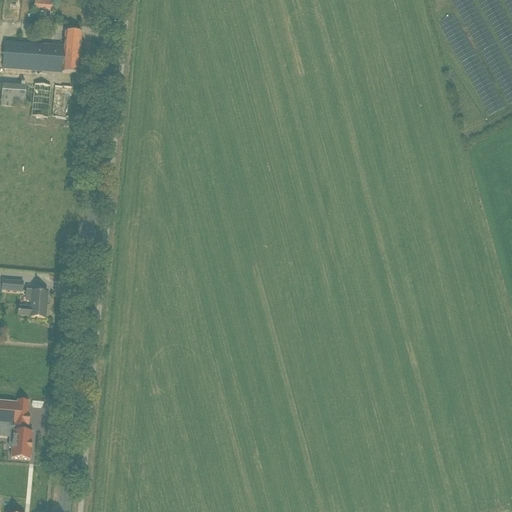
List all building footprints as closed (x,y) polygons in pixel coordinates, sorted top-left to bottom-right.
[(34,0),(34,9),(51,10),(51,0),(34,0)] [(81,34),(71,34),(64,33),(63,45),(4,41),(2,69),(78,74),(81,34)] [(25,109),(26,87),(2,85),(0,108),(25,109)] [(46,117),(49,86),(33,85),(30,116),(46,117)] [(71,88),(61,87),(54,87),(51,117),(69,119),(71,88)] [(3,282),(2,291),(22,292),(23,283),(3,282)] [(30,317),(30,318),(45,319),(44,319),(45,303),(46,303),(47,292),(26,290),(26,300),(28,302),(31,303),(31,309),(19,308),(18,316),(30,317)] [(0,402),(0,424),(9,425),(9,432),(10,432),(10,439),(9,449),(12,449),(11,459),(30,461),(32,434),(26,434),(26,426),(28,427),(29,416),(27,415),(28,403),(17,402),(17,404),(0,402)]
